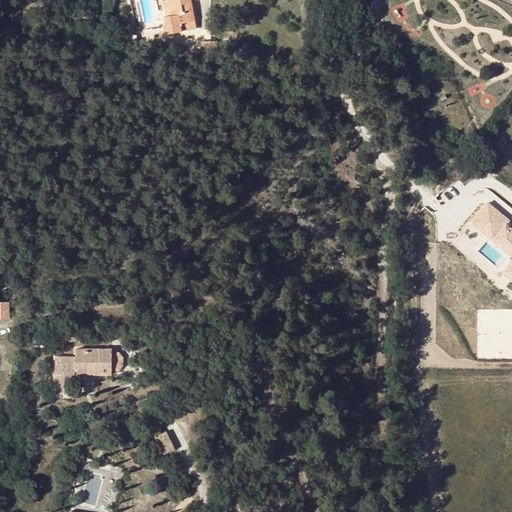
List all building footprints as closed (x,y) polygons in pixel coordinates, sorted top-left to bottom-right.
[(166,16),(167,24),(164,25),(165,33),(182,30),(181,23),(196,20),(192,0),(159,0),(160,3),(163,3),(163,1),(169,1),(171,15),(166,16)] [(163,3),(166,16),(171,15),(169,1),(163,1),(163,3)] [(182,30),(197,28),(196,20),(181,23),(182,30)] [(201,41),(201,54),(211,54),(211,41),(201,41)] [(472,220),(511,253),(511,259),(502,270),(511,278),(511,218),(490,199),(472,220)] [(10,302),(0,302),(0,317),(10,317),(10,302)] [(112,374),(112,348),(77,348),(77,356),(58,356),(58,394),(77,394),(77,373),(112,374)]
